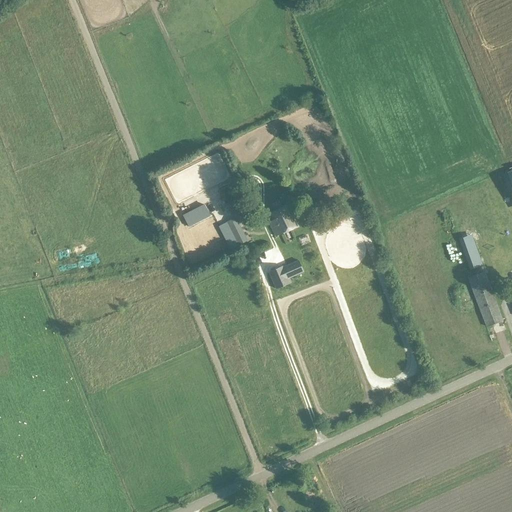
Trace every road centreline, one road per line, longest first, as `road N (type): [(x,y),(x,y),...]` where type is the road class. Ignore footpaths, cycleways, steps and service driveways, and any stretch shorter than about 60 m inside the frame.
road 1 (track): [(263,474),(70,0)]
road 2 (unclassified): [(323,447),(511,358)]
road 3 (unclassified): [(323,447),(258,263)]
road 4 (unclassified): [(179,511),(323,447)]
